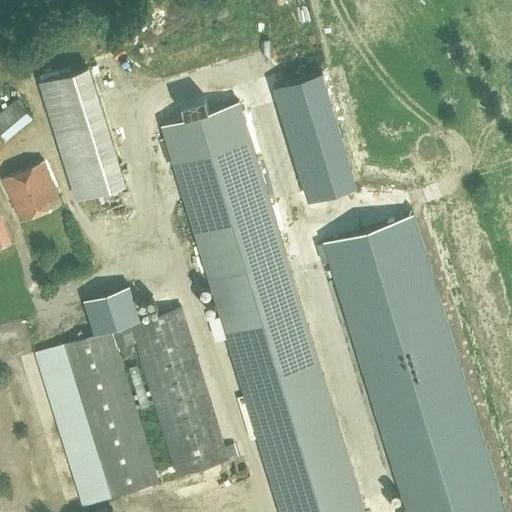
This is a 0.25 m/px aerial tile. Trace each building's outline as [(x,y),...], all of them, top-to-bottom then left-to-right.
[(275,85),(310,199),(357,184),(323,71),(275,85)] [(0,139),(1,139),(3,140),(31,116),(15,98),(0,111),(0,139)] [(163,122),(280,511),(364,511),(236,100),(163,122)] [(150,112),(71,143),(87,184),(150,159),(141,135),(156,129),(150,112)] [(2,177),(20,220),(64,202),(46,159),(2,177)] [(0,246),(12,241),(0,211),(0,246)] [(324,241),(407,511),(507,511),(414,212),(324,241)] [(99,331),(36,350),(36,352),(83,504),(161,481),(123,361),(140,355),(178,475),(230,458),(184,305),(133,321),(127,306),(95,316),(99,331)]
